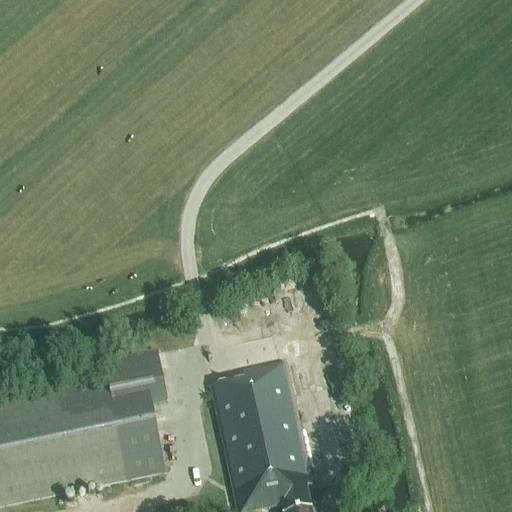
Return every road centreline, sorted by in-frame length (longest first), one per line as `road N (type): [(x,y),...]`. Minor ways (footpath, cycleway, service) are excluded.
road 1 (track): [(429,511),(386,334)]
road 2 (track): [(214,363),(340,334),(386,334)]
road 3 (track): [(386,334),(397,287),(379,208)]
